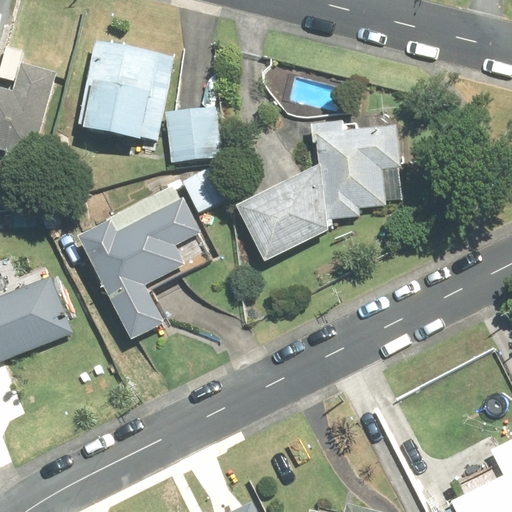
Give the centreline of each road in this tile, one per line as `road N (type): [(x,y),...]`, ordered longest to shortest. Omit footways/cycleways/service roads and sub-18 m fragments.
road 1 (residential): [(28,511),(130,453),(511,265)]
road 2 (residential): [(301,0),(511,53)]
